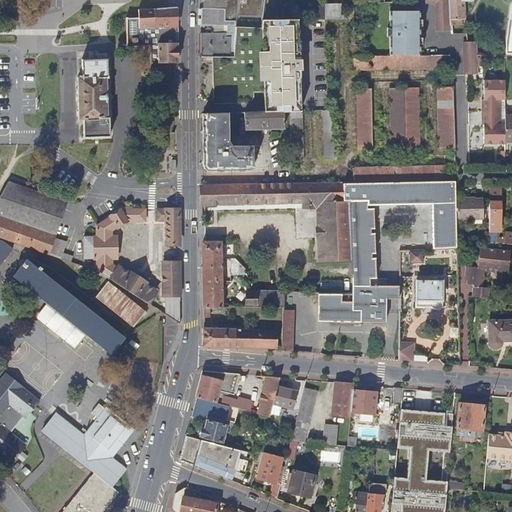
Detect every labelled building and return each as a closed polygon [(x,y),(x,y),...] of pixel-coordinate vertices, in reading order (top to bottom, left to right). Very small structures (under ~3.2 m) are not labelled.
[(227,26),(227,0),(205,0),(204,8),(203,8),(201,26),(227,26)] [(237,0),(227,0),(227,26),(235,27),(236,18),(237,0)] [(262,17),(264,0),(263,0),(237,0),(236,18),(262,17)] [(452,25),(450,0),(449,0),(426,0),(427,2),(437,2),(438,30),(452,30),(452,25)] [(466,19),(465,0),(450,0),(452,25),(461,25),(461,19),(466,19)] [(343,18),(343,4),(325,5),(325,19),(343,18)] [(178,17),(178,8),(159,9),(159,27),(177,27),(178,17)] [(159,27),(159,9),(140,9),(140,18),(140,27),(159,27)] [(420,12),(395,13),(394,55),(420,55),(420,38),(417,38),(417,29),(420,29),(420,12)] [(178,43),(177,27),(159,27),(140,27),(140,18),(128,18),(128,45),(151,45),(152,63),(178,62),(178,43)] [(295,53),(294,19),(262,20),(261,28),(235,28),(234,56),(231,56),(213,58),(214,102),(246,101),(248,100),(250,98),(250,97),(251,93),(265,92),(266,112),(283,112),(289,111),(297,111),(296,70),(300,69),(300,53),(295,53)] [(231,56),(230,38),(225,38),(225,34),(201,33),(200,39),(201,41),(200,57),(213,58),(231,56)] [(475,71),(476,41),(467,41),(464,41),(463,74),(466,74),(466,70),(475,71)] [(108,119),(107,78),(108,78),(108,58),(107,58),(107,55),(105,53),(97,53),(97,59),(82,59),(83,77),(78,77),(79,120),(83,119),(84,137),(110,136),(109,119),(108,119)] [(451,68),(451,56),(420,55),(394,55),(389,55),(369,55),(361,55),(354,55),(353,55),(353,68),(451,68)] [(122,80),(133,81),(134,61),(122,60),(122,80)] [(482,112),(501,112),(501,100),(504,100),(504,80),(483,80),(483,99),(482,99),(482,112)] [(455,148),(452,87),(438,87),(439,148),(455,148)] [(372,149),(371,88),(357,89),(358,150),(372,149)] [(419,148),(417,88),(391,88),(393,149),(419,148)] [(336,159),(335,110),(328,110),(322,110),(323,159),(336,159)] [(303,160),(302,111),(297,111),(289,111),(290,134),(290,149),(285,149),(285,161),(303,160)] [(283,129),(283,112),(266,112),(244,113),(244,123),(239,123),(240,136),(245,135),(245,130),(283,129)] [(505,141),(505,124),(500,124),(501,112),(482,112),(481,123),(483,123),(483,143),(505,143),(505,141)] [(232,138),(232,113),(202,114),(203,165),(208,171),(252,170),(252,147),(230,147),(230,148),(226,148),(225,142),(227,142),(227,139),(232,138)] [(41,172),(40,169),(45,167),(41,161),(37,164),(36,162),(25,168),(31,178),(41,172)] [(456,180),(456,167),(353,167),(353,181),(392,180),(456,180)] [(456,192),(456,180),(392,180),(353,181),(343,181),(343,201),(350,201),(365,201),(367,201),(370,204),(433,203),(433,249),(457,248),(457,218),(456,198),(456,192)] [(0,216),(55,235),(67,201),(9,181),(0,198),(0,216)] [(351,261),(350,201),(343,201),(343,181),(282,183),(200,186),(200,203),(200,206),(213,205),(269,204),(303,204),(313,204),(313,209),(317,209),(317,228),(323,228),(323,239),(318,239),(318,262),(351,261)] [(500,231),(500,202),(497,202),(497,189),(489,189),(489,242),(511,243),(511,232),(505,232),(505,238),(496,237),(496,231),(500,231)] [(482,218),(482,198),(462,198),(456,198),(457,218),(482,218)] [(350,201),(351,261),(352,293),(352,301),(341,301),(341,293),(323,293),(318,293),(318,322),(331,322),(331,325),(361,326),(361,322),(386,322),(386,305),(399,305),(399,285),(386,285),(386,278),(376,278),(376,258),(373,258),(373,253),(376,253),(376,233),(373,233),(373,229),(376,229),(376,208),(370,208),(370,204),(367,201),(365,201),(350,201)] [(179,243),(179,209),(157,209),(157,220),(167,220),(167,243),(179,243)] [(118,257),(117,236),(112,236),(112,230),(117,227),(118,227),(127,221),(146,221),(147,210),(123,210),(121,211),(120,210),(111,216),(111,217),(97,225),(97,236),(85,236),(85,258),(98,258),(98,271),(100,272),(99,274),(101,275),(102,274),(148,302),(156,289),(145,282),(148,277),(133,267),(129,272),(118,265),(117,267),(113,264),(113,258),(118,257)] [(68,242),(55,238),(56,235),(55,235),(0,216),(0,237),(73,262),(74,257),(64,253),(68,242)] [(0,265),(13,249),(3,241),(0,240),(0,265)] [(221,259),(221,242),(205,242),(201,245),(201,260),(221,259)] [(481,287),(483,269),(509,272),(511,251),(481,248),(479,260),(476,263),(475,269),(467,268),(466,277),(467,277),(466,283),(470,284),(472,287),(471,296),(490,297),(491,288),(481,287)] [(423,263),(422,250),(409,251),(410,263),(423,263)] [(125,337),(42,269),(43,268),(40,266),(39,267),(28,259),(14,275),(111,354),(125,337)] [(222,308),(221,259),(201,260),(202,265),(202,292),(202,298),(202,308),(222,308)] [(245,270),(235,259),(231,259),(231,275),(246,275),(245,270)] [(181,324),(180,261),(164,261),(165,296),(166,296),(167,315),(181,324)] [(442,306),(441,281),(415,280),(415,307),(442,306)] [(108,281),(96,296),(134,326),(146,311),(108,281)] [(344,293),(344,284),(323,284),(323,293),(341,293),(344,293)] [(258,307),(258,291),(251,291),(245,291),(245,307),(246,307),(258,307)] [(283,306),(283,292),(258,291),(258,307),(283,308),(283,306)] [(291,351),(292,311),(282,311),(281,349),(281,351),(291,351)] [(511,339),(511,323),(490,321),(489,341),(490,345),(491,346),(494,347),(496,346),(498,345),(499,343),(500,338),(501,338),(511,339)] [(277,349),(277,331),(203,328),(202,347),(277,349)] [(458,328),(450,328),(450,337),(458,337),(458,328)] [(399,342),(398,361),(413,361),(414,343),(399,342)] [(235,395),(240,374),(203,371),(199,385),(196,397),(215,402),(218,390),(235,395)] [(40,402),(23,388),(24,387),(7,374),(0,382),(0,451),(13,462),(27,446),(11,433),(24,416),(27,418),(40,402)] [(276,386),(279,377),(265,376),(258,403),(260,403),(258,410),(257,413),(269,416),(272,404),(276,386)] [(352,389),(353,384),(334,382),(331,415),(349,416),(350,412),(352,389)] [(289,408),(293,390),(276,386),(272,404),(289,408)] [(305,443),(317,391),(304,387),(291,441),(296,442),(305,443)] [(400,400),(401,388),(394,387),(393,402),(400,402),(400,400)] [(373,414),(375,391),(352,389),(350,412),(373,414)] [(223,425),(228,406),(215,402),(196,397),(191,417),(206,421),(204,429),(202,428),(200,436),(222,442),(226,426),(223,425)] [(468,440),(471,404),(458,402),(456,428),(463,429),(462,440),(468,440)] [(481,430),(483,405),(471,404),(468,440),(473,441),(473,435),(474,430),(481,430)] [(113,457),(135,429),(107,407),(85,435),(57,413),(43,431),(94,471),(61,511),(102,511),(119,491),(113,486),(127,468),(113,457)] [(453,413),(399,408),(389,511),(443,511),(446,488),(456,489),(457,482),(457,481),(447,480),(453,413)] [(335,445),(337,425),(324,423),(321,444),(335,445)] [(511,432),(505,431),(504,435),(501,434),(499,460),(511,461),(511,432)] [(499,460),(501,434),(488,433),(486,459),(499,460)] [(238,457),(240,450),(187,435),(184,447),(180,461),(221,477),(231,481),(235,471),(244,474),(248,461),(238,457)] [(357,437),(347,436),(346,446),(356,447),(357,437)] [(296,442),(291,441),(286,464),(291,465),(296,442)] [(247,452),(240,450),(238,457),(248,461),(249,458),(245,457),(247,452)] [(319,450),(319,464),(340,465),(341,451),(319,450)] [(278,499),(285,466),(262,460),(257,478),(273,483),(270,496),(278,499)] [(310,498),(315,476),(294,471),(288,493),(310,498)] [(352,488),(353,474),(346,473),(345,488),(352,488)] [(381,505),(382,496),(384,496),(385,483),(369,482),(368,493),(366,511),(378,511),(379,505),(381,505)] [(216,511),(218,503),(192,498),(194,491),(185,487),(176,493),(172,508),(174,511),(216,511)] [(366,511),(368,493),(355,492),(354,502),(356,503),(355,511),(366,511)]
